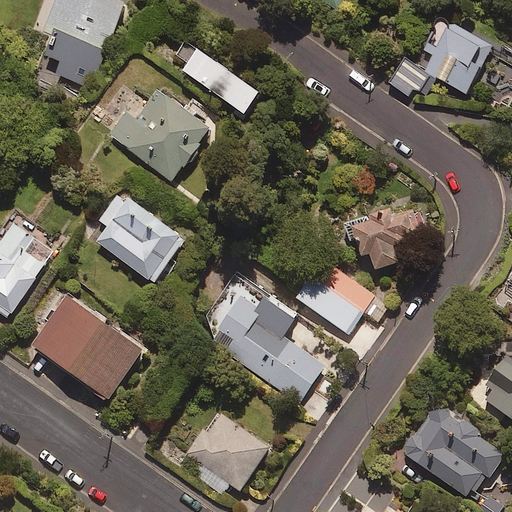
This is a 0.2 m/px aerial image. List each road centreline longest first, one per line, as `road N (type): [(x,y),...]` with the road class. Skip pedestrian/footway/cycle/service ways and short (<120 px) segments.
road 1 (residential): [(221,0),(451,164),(471,183),(480,209),(470,253),(290,511)]
road 2 (residential): [(163,511),(0,395)]
